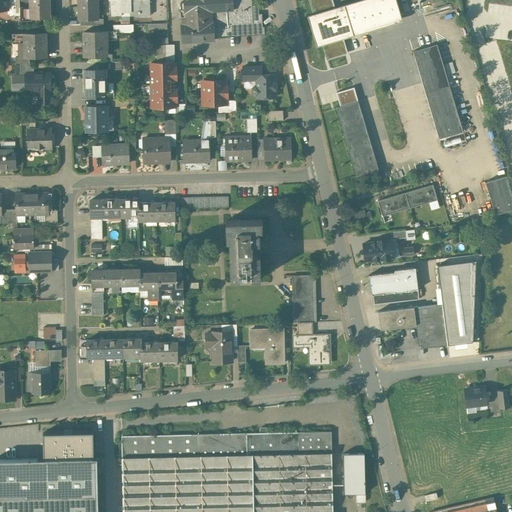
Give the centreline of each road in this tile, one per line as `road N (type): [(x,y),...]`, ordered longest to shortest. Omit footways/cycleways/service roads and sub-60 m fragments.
road 1 (residential): [(72,410),(370,377)]
road 2 (residential): [(66,181),(323,175)]
road 3 (residential): [(72,410),(66,181)]
road 4 (tertiary): [(370,377),(323,175)]
road 5 (residential): [(66,181),(63,0)]
road 6 (tertiary): [(323,175),(281,0)]
road 7 (residential): [(370,377),(511,361)]
road 8 (tertiary): [(403,511),(370,377)]
